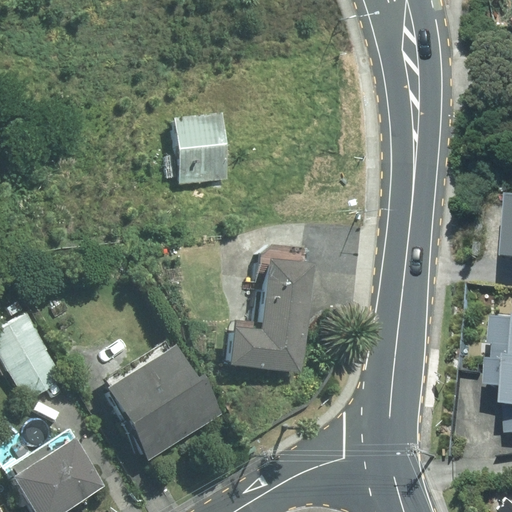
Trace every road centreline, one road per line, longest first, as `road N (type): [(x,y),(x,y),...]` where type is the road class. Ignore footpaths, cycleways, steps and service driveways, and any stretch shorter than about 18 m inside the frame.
road 1 (tertiary): [(389,448),(415,117),(394,0)]
road 2 (secondary): [(389,448),(330,460),(235,511)]
